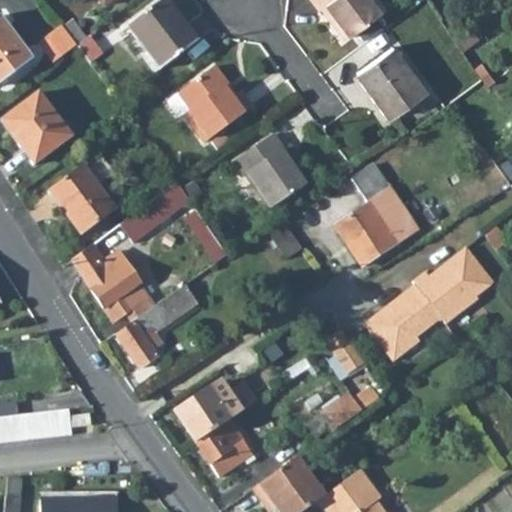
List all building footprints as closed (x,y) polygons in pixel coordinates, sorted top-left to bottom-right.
[(195,42),(164,0),(158,0),(126,24),(160,69),(195,42)] [(380,10),(372,0),(310,0),(317,9),(319,7),(324,3),(333,15),(328,19),(342,38),(380,10)] [(328,19),(333,15),(324,3),(319,7),(328,19)] [(454,31),(462,25),(452,11),(444,17),(454,31)] [(0,82),(31,60),(0,19),(0,82)] [(477,37),(468,25),(452,37),(461,50),(477,37)] [(75,45),(60,26),(48,35),(63,54),(75,45)] [(52,62),(63,54),(48,35),(38,43),(52,62)] [(424,91),(391,46),(356,72),(389,117),(424,91)] [(225,82),(213,66),(177,92),(189,109),(186,111),(187,112),(208,139),(250,107),(240,93),(236,97),(232,99),(221,85),(225,82)] [(232,99),(236,97),(225,82),(221,85),(232,99)] [(70,136),(37,92),(3,118),(18,139),(15,141),(32,164),(70,136)] [(189,109),(177,92),(169,98),(182,116),(187,112),(186,111),(189,109)] [(0,120),(15,141),(18,139),(3,118),(0,119),(0,120)] [(232,137),(236,134),(231,128),(228,131),(232,137)] [(228,131),(226,129),(214,138),(221,146),(232,137),(228,131)] [(282,149),(271,134),(232,161),(243,176),(245,175),(247,173),(271,207),(306,183),(292,163),(290,164),(280,150),(282,149)] [(290,164),(292,163),(282,149),(280,150),(290,164)] [(415,229),(371,164),(350,178),(366,204),(333,225),(360,266),(415,229)] [(113,209),(81,166),(47,191),(80,234),(113,209)] [(268,209),(271,207),(247,173),(245,175),(268,209)] [(189,201),(176,182),(118,225),(131,244),(189,201)] [(194,202),(202,197),(192,182),(184,188),(194,202)] [(182,214),(216,263),(226,255),(193,207),(182,214)] [(285,258),(300,249),(284,226),(269,236),(285,258)] [(102,257),(93,244),(71,260),(112,320),(125,311),(132,321),(153,307),(117,251),(100,263),(98,261),(102,257)] [(492,283),(465,248),(428,276),(424,272),(411,282),(414,285),(363,324),(392,361),(418,341),(415,337),(440,318),(444,324),(477,299),(475,297),(492,283)] [(153,307),(132,321),(119,330),(114,333),(138,368),(156,356),(152,350),(161,344),(154,334),(197,304),(184,285),(153,307)] [(350,330),(330,334),(339,374),(359,370),(350,330)] [(228,392),(221,382),(174,412),(194,443),(195,442),(228,420),(241,412),(228,392)] [(241,412),(252,405),(239,385),(228,392),(241,412)] [(351,398),(361,411),(378,398),(369,386),(351,398)] [(351,398),(348,393),(319,413),(331,431),(361,411),(351,398)] [(243,460),(251,454),(228,420),(195,442),(197,446),(218,477),(243,460)] [(254,459),(251,454),(243,460),(246,465),(254,459)] [(299,511),(306,507),(315,501),(322,496),(296,457),(252,488),(261,502),(267,498),(274,509),(276,511),(299,511)] [(379,497),(358,469),(322,496),(315,501),(323,511),(383,511),(375,501),(379,497)] [(20,477),(7,478),(5,495),(20,496),(20,477)] [(18,511),(20,496),(5,495),(4,511),(18,511)] [(270,511),(274,509),(267,498),(261,502),(267,511),(270,511)] [(115,511),(116,499),(39,499),(38,511),(115,511)]
